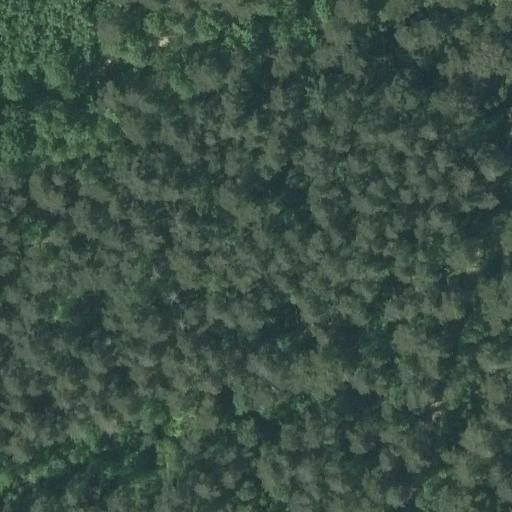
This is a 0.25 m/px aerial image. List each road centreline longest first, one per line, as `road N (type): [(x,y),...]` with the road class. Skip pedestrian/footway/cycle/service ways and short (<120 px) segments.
road 1 (track): [(404,511),(511,107)]
road 2 (track): [(0,118),(282,0)]
